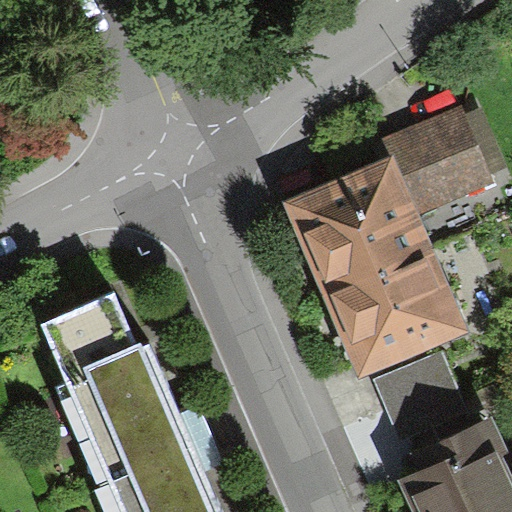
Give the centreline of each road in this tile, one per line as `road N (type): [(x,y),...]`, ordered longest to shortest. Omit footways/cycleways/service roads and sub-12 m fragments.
road 1 (residential): [(164,162),(316,511)]
road 2 (residential): [(431,0),(282,99),(164,162)]
road 3 (residential): [(164,162),(0,254)]
road 4 (residential): [(111,0),(161,119),(164,162)]
